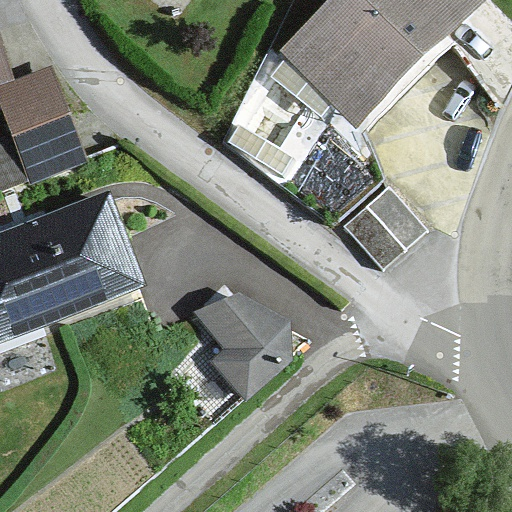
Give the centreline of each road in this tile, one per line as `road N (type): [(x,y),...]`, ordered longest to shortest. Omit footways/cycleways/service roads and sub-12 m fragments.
road 1 (residential): [(47,0),(71,47),(107,89),(166,137),(396,309),(489,346)]
road 2 (unclassified): [(489,346),(490,239),(511,165)]
